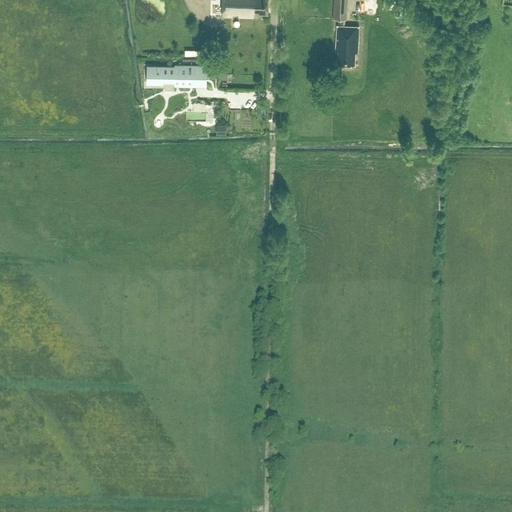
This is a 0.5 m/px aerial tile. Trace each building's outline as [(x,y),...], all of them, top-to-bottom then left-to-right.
[(222,0),(222,14),(254,16),(254,13),(267,13),(267,0),(222,0)] [(333,0),(332,17),(338,18),(338,24),(337,24),(335,49),(338,49),(337,61),(354,63),(355,50),(357,50),(359,26),(343,25),(343,18),(345,18),(345,0),(333,0)] [(194,85),(194,64),(175,63),(175,64),(175,66),(154,66),(153,82),(163,82),(163,78),(174,79),(174,82),(175,82),(175,81),(179,81),(179,83),(178,84),(178,85),(194,85)] [(215,76),(215,67),(211,67),(211,64),(200,64),(199,76),(207,76),(215,76)] [(218,124),(218,132),(218,134),(226,134),(226,132),(226,124),(218,124)]
